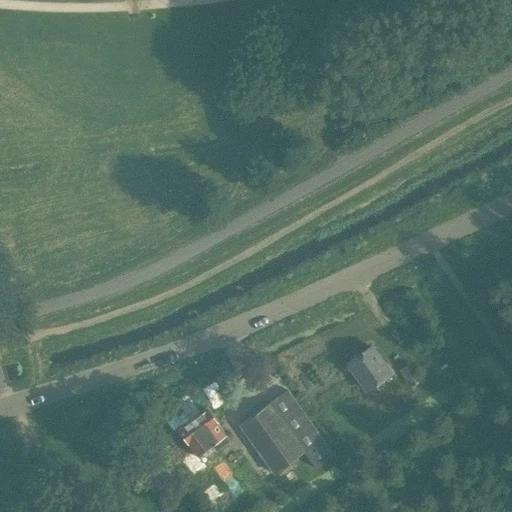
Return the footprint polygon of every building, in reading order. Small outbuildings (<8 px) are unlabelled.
[(370,346),(360,354),(355,353),(350,357),(350,361),(348,363),(367,390),(390,374),(370,346)] [(410,364),(399,371),(411,387),(421,380),(410,364)] [(333,455),(304,414),(287,390),(239,424),(254,446),(245,452),(265,479),(274,473),(304,451),(315,468),(333,455)] [(211,444),(214,448),(227,438),(206,409),(178,429),(201,461),(206,458),(201,452),(211,444)] [(262,492),(268,500),(297,479),(292,471),(262,492)]
